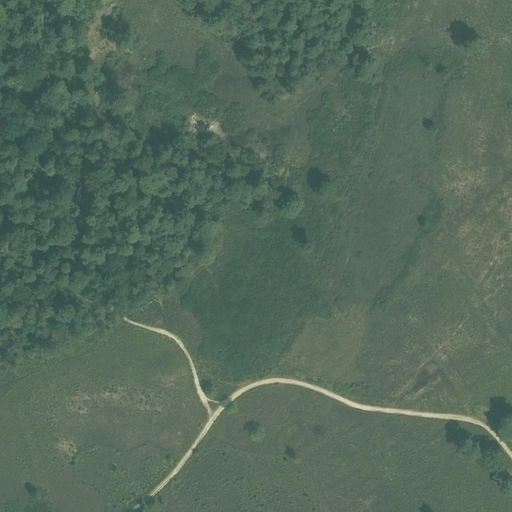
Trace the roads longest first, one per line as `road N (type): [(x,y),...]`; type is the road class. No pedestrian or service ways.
road 1 (track): [(511,457),(472,419),(367,408),(292,380),(246,387),(212,419)]
road 2 (track): [(212,419),(172,476),(132,511)]
